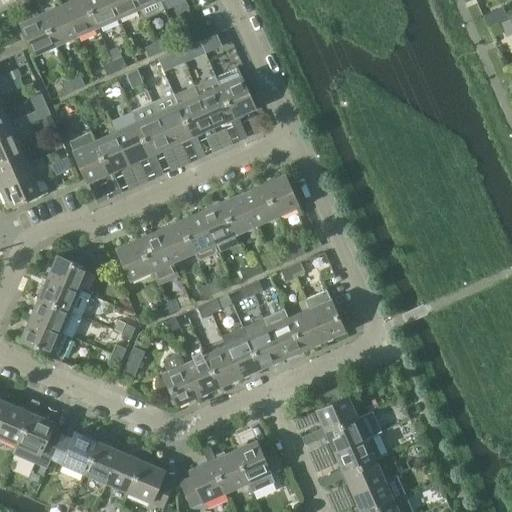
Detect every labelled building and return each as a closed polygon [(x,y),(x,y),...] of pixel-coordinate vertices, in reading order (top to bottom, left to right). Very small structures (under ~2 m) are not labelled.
[(71,0),(62,4),(76,36),(97,27),(85,0),(71,0)] [(85,0),(97,27),(118,18),(110,0),(85,0)] [(110,0),(118,18),(139,9),(135,0),(110,0)] [(135,0),(139,9),(158,0),(135,0)] [(41,13),(55,45),(76,36),(62,4),(41,13)] [(502,8),(491,13),(496,24),(507,19),(502,8)] [(34,55),(55,45),(41,13),(20,23),(34,55)] [(196,24),(186,28),(191,38),(201,34),(196,24)] [(218,48),(213,36),(200,41),(205,53),(218,48)] [(154,43),(158,53),(168,49),(163,39),(154,43)] [(149,58),(158,53),(154,43),(144,48),(149,58)] [(188,46),(179,50),(184,62),(193,58),(188,46)] [(167,55),(158,59),(164,71),(173,67),(167,55)] [(113,62),(117,72),(127,67),(122,58),(113,62)] [(107,76),(117,72),(113,62),(103,66),(107,76)] [(17,69),(6,74),(10,82),(19,78),(21,77),(17,69)] [(0,86),(10,82),(6,74),(0,76),(0,86)] [(80,76),(71,80),(75,90),(85,86),(80,76)] [(241,76),(219,86),(233,117),(237,116),(255,108),(241,76)] [(19,78),(10,82),(14,91),(22,87),(19,78)] [(75,90),(71,80),(61,85),(65,95),(75,90)] [(0,111),(3,110),(0,102),(0,96),(14,91),(10,82),(0,86),(0,111)] [(195,86),(174,95),(192,136),(196,134),(213,127),(199,95),(195,86)] [(199,95),(213,127),(230,119),(234,130),(242,126),(237,116),(233,117),(219,86),(199,95)] [(174,95),(173,93),(152,102),(171,145),(188,138),(193,148),(200,145),(196,134),(192,136),(174,95)] [(131,112),(136,122),(150,154),(154,152),(171,145),(152,102),(131,112)] [(0,136),(28,124),(28,123),(24,115),(9,122),(3,110),(0,111),(0,136)] [(37,110),(24,115),(28,123),(40,118),(37,110)] [(51,114),(41,119),(45,128),(55,123),(51,114)] [(115,131),(129,163),(146,156),(151,167),(159,163),(154,152),(150,154),(136,122),(115,131)] [(0,161),(22,152),(16,139),(32,133),(28,124),(0,136),(0,161)] [(247,137),(242,126),(234,130),(239,141),(247,137)] [(108,173),(112,171),(129,163),(115,131),(94,141),(108,173)] [(108,173),(94,141),(90,132),(69,141),(73,150),(87,182),(104,174),(109,185),(117,182),(112,171),(108,173)] [(200,145),(193,148),(197,159),(205,156),(200,145)] [(55,151),(43,157),(47,166),(59,160),(55,151)] [(0,186),(47,166),(43,157),(27,164),(22,152),(0,161),(0,186)] [(163,174),(159,163),(151,167),(156,177),(163,174)] [(50,174),(47,166),(0,186),(0,189),(8,208),(40,194),(35,181),(50,174)] [(263,184),(277,215),(298,206),(284,174),(263,184)] [(122,192),(117,182),(109,185),(114,196),(122,192)] [(242,193),(256,225),(277,215),(263,184),(242,193)] [(221,202),(235,234),(256,225),(242,193),(221,202)] [(200,211),(214,243),(235,234),(221,202),(200,211)] [(179,220),(193,252),(214,243),(200,211),(179,220)] [(158,229),(172,261),(193,252),(179,220),(158,229)] [(137,239),(152,271),(158,286),(179,277),(172,261),(158,229),(137,239)] [(130,280),(152,271),(137,239),(116,248),(130,280)] [(301,244),(291,248),(295,258),(305,254),(301,244)] [(47,276),(79,290),(93,257),(69,246),(64,258),(56,255),(47,276)] [(295,258),(291,248),(281,252),(286,262),(295,258)] [(249,265),(254,276),(263,272),(259,261),(249,265)] [(291,267),(295,276),(305,272),(300,262),(291,267)] [(244,281),(254,276),(249,265),(239,270),(244,281)] [(285,281),(295,276),(291,267),(281,271),(285,281)] [(38,297),(70,311),(79,290),(47,276),(38,297)] [(217,280),(207,284),(212,295),(222,291),(217,280)] [(249,285),(253,295),(263,291),(258,281),(249,285)] [(212,295),(207,284),(198,289),(202,299),(212,295)] [(243,299),(253,295),(249,285),(239,289),(243,299)] [(305,300),(309,308),(323,340),(344,331),(330,299),(326,290),(305,300)] [(165,303),(170,313),(191,303),(187,294),(165,303)] [(29,318),(72,337),(81,316),(70,311),(38,297),(29,318)] [(207,303),(212,313),(221,309),(217,299),(207,303)] [(160,317),(170,313),(165,303),(156,307),(160,317)] [(202,318),(212,313),(207,303),(197,308),(202,318)] [(288,318),(302,349),(323,340),(309,308),(288,318)] [(263,318),(281,359),(302,349),(288,318),(284,309),(263,318)] [(180,327),(175,317),(165,322),(170,332),(180,327)] [(72,337),(29,318),(20,340),(63,358),(72,337)] [(242,327),(260,368),(281,359),(263,318),(242,327)] [(131,338),(135,328),(125,323),(121,333),(131,338)] [(225,345),(239,377),(260,368),(242,327),(221,336),(225,345)] [(112,354),(122,359),(126,349),(116,345),(112,354)] [(205,354),(219,386),(239,377),(225,345),(205,354)] [(134,375),(145,351),(133,346),(123,370),(134,375)] [(176,405),(198,395),(184,364),(179,353),(176,354),(168,358),(167,359),(165,360),(165,362),(164,364),(165,366),(165,368),(167,371),(162,373),(161,374),(159,375),(158,376),(157,377),(157,379),(156,381),(156,382),(156,384),(157,386),(157,387),(158,388),(159,390),(161,391),(162,391),(164,392),(165,392),(167,392),(169,392),(170,391),(176,405)] [(118,368),(122,359),(112,354),(108,364),(118,368)] [(184,364),(198,395),(219,386),(205,354),(184,364)] [(325,431),(357,417),(347,395),(341,398),(336,387),(320,395),(325,406),(315,410),(323,427),(325,431)] [(0,422),(9,403),(0,398),(0,422)] [(31,412),(35,414),(40,402),(32,399),(27,410),(9,403),(0,422),(0,437),(17,444),(31,412)] [(31,412),(17,444),(40,454),(39,454),(50,459),(61,434),(50,429),(54,422),(35,414),(31,412)] [(326,435),(334,452),(366,438),(357,417),(325,431),(323,427),(312,432),(316,440),(326,435)] [(99,427),(94,439),(98,441),(84,473),(106,483),(120,450),(102,443),(107,431),(99,427)] [(98,441),(94,439),(75,431),(72,438),(61,434),(50,459),(61,463),(84,473),(98,441)] [(316,440),(312,432),(302,437),(305,444),(316,440)] [(375,459),(375,460),(387,454),(378,433),(366,439),(366,438),(334,452),(341,469),(343,473),(375,459)] [(233,450),(247,482),(270,472),(281,467),(270,442),(259,447),(256,440),(233,450)] [(142,460),(146,462),(151,450),(143,446),(138,458),(120,450),(106,483),(128,492),(142,460)] [(202,449),(207,461),(211,460),(225,492),(247,482),(233,450),(215,458),(210,446),(202,449)] [(384,480),(375,460),(375,459),(343,473),(341,469),(331,474),(334,482),(345,477),(352,494),(384,480)] [(164,470),(146,462),(142,460),(128,492),(150,502),(151,502),(162,507),(173,482),(161,477),(164,470)] [(203,502),(225,492),(211,460),(207,461),(188,469),(192,477),(180,482),(191,507),(203,502)] [(323,486),(334,482),(331,474),(320,479),(323,486)] [(352,494),(360,511),(367,511),(404,496),(395,475),(384,480),(352,494)] [(411,511),(404,496),(367,511),(360,511),(357,511),(411,511)]
